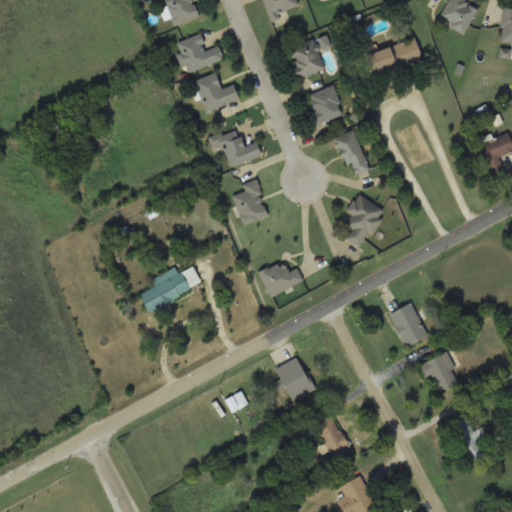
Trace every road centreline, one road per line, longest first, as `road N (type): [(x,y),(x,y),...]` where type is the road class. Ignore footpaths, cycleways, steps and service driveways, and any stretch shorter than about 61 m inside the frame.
road 1 (residential): [(511,207),(0,486)]
road 2 (residential): [(438,511),(326,307)]
road 3 (residential): [(304,180),(230,0)]
